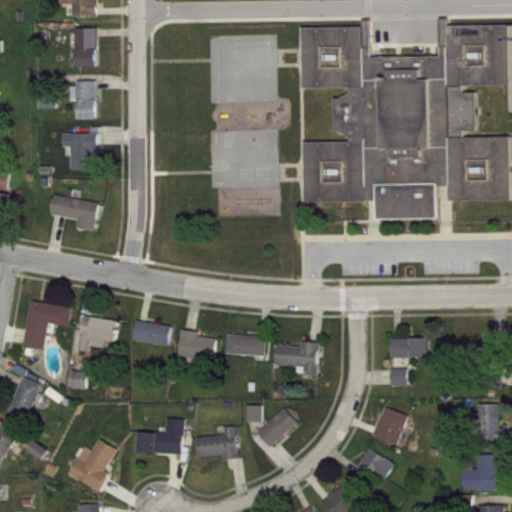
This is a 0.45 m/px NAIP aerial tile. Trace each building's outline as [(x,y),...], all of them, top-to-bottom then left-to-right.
[(79,0),(80,0),(66,0),(66,14),(80,14),(79,26),(102,26),(102,0),(79,0)] [(303,29),(364,28),(364,49),(371,49),(371,59),(441,58),(441,48),(448,48),(448,27),(509,26),(509,86),(449,86),(450,138),(510,138),(511,200),(439,201),(439,220),(378,221),(377,202),(306,203),(305,143),(350,143),(351,137),(335,130),(334,101),(350,95),(350,89),(303,88),(303,29)] [(105,38),(84,37),(83,76),(104,77),(105,38)] [(0,62),(9,62),(9,49),(0,48),(0,62)] [(85,111),(86,128),(104,128),(104,91),(79,92),(79,111),(85,111)] [(46,101),(46,117),(63,118),(64,101),(46,101)] [(78,178),(100,179),(101,159),(105,159),(105,143),(71,142),(70,156),(79,156),(78,178)] [(0,197),(16,198),(16,182),(0,181),(0,197)] [(0,221),(19,223),(22,203),(0,200),(0,221)] [(58,224),(85,228),(84,237),(103,240),(107,211),(60,205),(58,224)] [(77,336),(79,316),(38,310),(31,356),(52,359),(56,333),(77,336)] [(126,331),(92,325),(86,359),(96,361),(97,355),(113,358),(114,350),(123,352),(126,331)] [(179,336),(145,329),(141,349),(175,356),(179,336)] [(205,346),(206,341),(189,339),(186,366),(221,371),(224,348),(205,346)] [(273,365),(273,345),(235,344),(234,364),(273,365)] [(399,348),(399,367),(436,367),(436,347),(399,348)] [(308,356),(284,355),(283,374),(305,376),(304,383),(324,384),(326,352),(309,351),(308,356)] [(415,394),(415,378),(399,378),(399,395),(415,394)] [(96,382),(78,379),(76,397),(93,399),(96,382)] [(47,392),(29,387),(18,425),(36,430),(47,392)] [(506,413),(485,414),(486,448),(511,448),(511,438),(507,438),(506,413)] [(254,431),(269,432),(269,415),(254,414),(254,431)] [(264,442),(278,457),(305,432),(291,417),(264,442)] [(405,454),(415,425),(392,417),(382,446),(405,454)] [(189,464),(191,428),(173,428),(173,443),(145,442),(144,461),(189,464)] [(26,443),(8,433),(0,446),(0,476),(5,479),(26,443)] [(244,469),(243,436),(231,437),(231,445),(204,446),(205,466),(230,465),(230,469),(244,469)] [(124,459),(106,448),(99,460),(91,455),(76,484),(106,500),(115,482),(112,480),(124,459)] [(33,460),(48,470),(55,460),(40,450),(33,460)] [(403,472),(375,457),(360,485),(380,496),(386,485),(394,489),(403,472)] [(472,479),(472,499),(511,499),(511,496),(511,476),(507,477),(507,464),(485,464),(485,479),(472,479)] [(366,511),(369,510),(351,491),(329,511),(366,511)]
